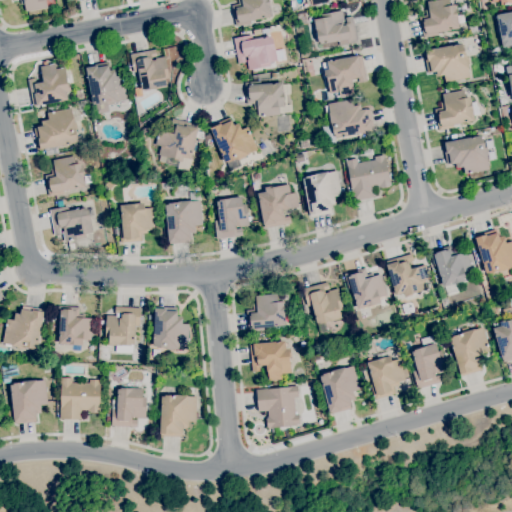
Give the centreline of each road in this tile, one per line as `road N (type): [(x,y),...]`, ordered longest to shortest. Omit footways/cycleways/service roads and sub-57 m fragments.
road 1 (residential): [(0,110),(30,274),(211,276),(511,186)]
road 2 (residential): [(511,393),(231,474),(87,453),(0,455)]
road 3 (residential): [(0,49),(191,17),(202,86)]
road 4 (residential): [(383,0),(423,218)]
road 5 (residential): [(211,276),(231,474)]
